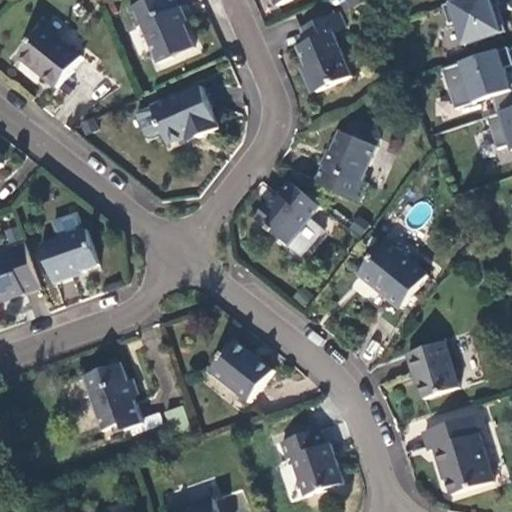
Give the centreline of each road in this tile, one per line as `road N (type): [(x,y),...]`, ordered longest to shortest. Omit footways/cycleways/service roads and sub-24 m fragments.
road 1 (residential): [(186,254),(331,378),(382,457),(387,511)]
road 2 (residential): [(186,254),(274,140),(270,93),(229,0)]
road 3 (residential): [(0,111),(186,254)]
road 4 (residential): [(0,355),(103,314),(186,254)]
